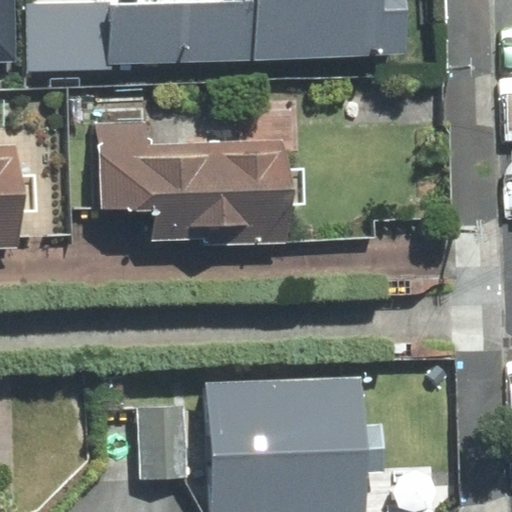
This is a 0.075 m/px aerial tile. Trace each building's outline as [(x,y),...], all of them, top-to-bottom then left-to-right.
[(0,0),(0,51),(12,51),(10,0),(0,0)] [(235,0),(235,7),(27,12),(28,68),(384,58),(382,0),(235,0)] [(267,242),(264,148),(130,152),(130,133),(87,134),(89,209),(141,207),(142,246),(267,242)] [(347,511),(340,387),(197,394),(203,511),(347,511)] [(169,417),(135,419),(139,480),(172,478),(169,417)]
